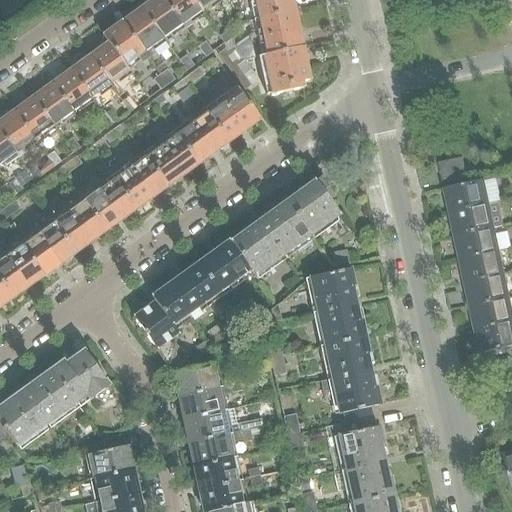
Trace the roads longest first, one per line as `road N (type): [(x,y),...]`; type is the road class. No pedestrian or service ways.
road 1 (residential): [(79,306),(341,109),(378,102)]
road 2 (residential): [(452,427),(378,102)]
road 3 (residential): [(177,511),(155,410),(131,366),(79,306)]
